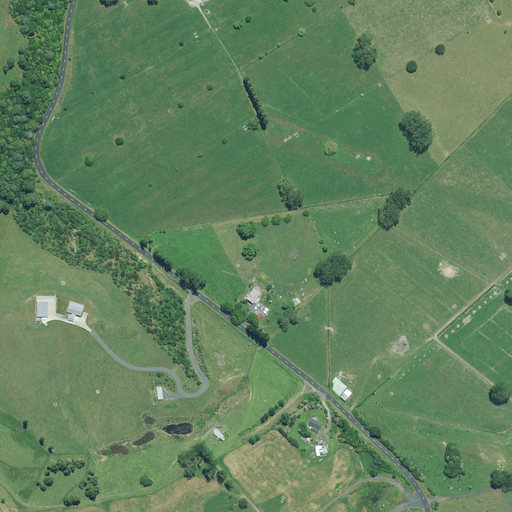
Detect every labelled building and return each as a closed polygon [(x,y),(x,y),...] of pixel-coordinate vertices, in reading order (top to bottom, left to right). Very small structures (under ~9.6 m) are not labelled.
[(260,294),(254,289),(246,298),(252,304),(254,302),(256,304),(259,300),(257,298),(260,294)] [(301,302),(297,297),(290,302),(295,307),(301,302)] [(47,317),(47,302),(37,302),(37,317),(47,317)] [(75,315),(80,316),(83,306),(70,302),(67,312),(69,313),(67,320),(73,321),(75,315)] [(263,317),(259,313),(254,319),(258,323),(263,317)] [(351,393),(346,389),(340,397),(345,401),(351,393)] [(322,424),(311,418),(307,424),(312,427),(311,429),(317,433),(322,424)] [(224,436),(216,428),(213,431),(214,433),(213,434),(217,438),(216,439),(217,440),(220,438),(223,441),(225,439),(223,437),(224,436)]
